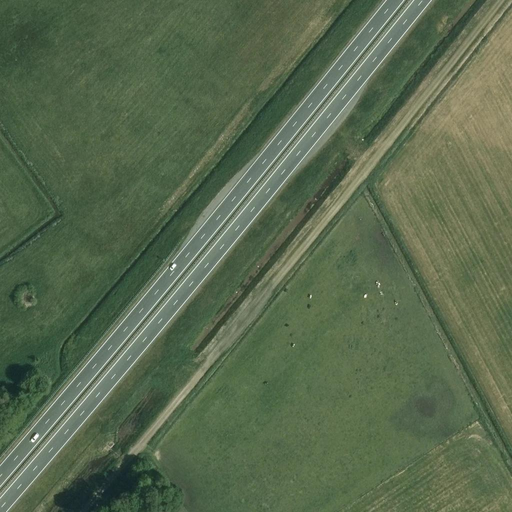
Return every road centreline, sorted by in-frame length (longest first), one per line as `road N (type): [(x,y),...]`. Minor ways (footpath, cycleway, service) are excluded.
road 1 (trunk): [(0,508),(422,0)]
road 2 (track): [(499,0),(82,511)]
road 3 (trunk): [(395,0),(0,476)]
